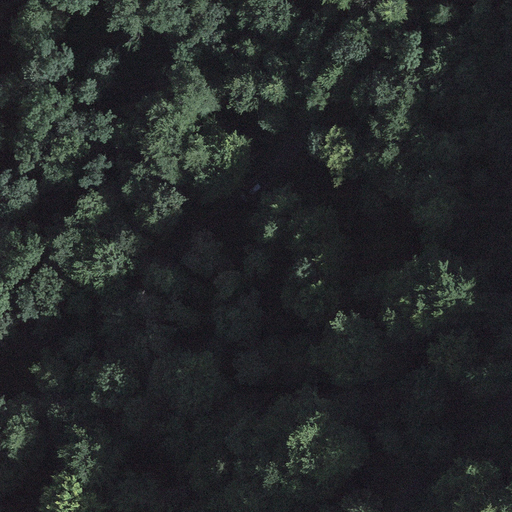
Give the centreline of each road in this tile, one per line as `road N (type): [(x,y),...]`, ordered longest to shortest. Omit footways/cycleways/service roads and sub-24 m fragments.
road 1 (track): [(313,0),(304,135),(283,168),(155,267),(51,332),(0,351)]
road 2 (track): [(401,511),(407,497),(511,404)]
